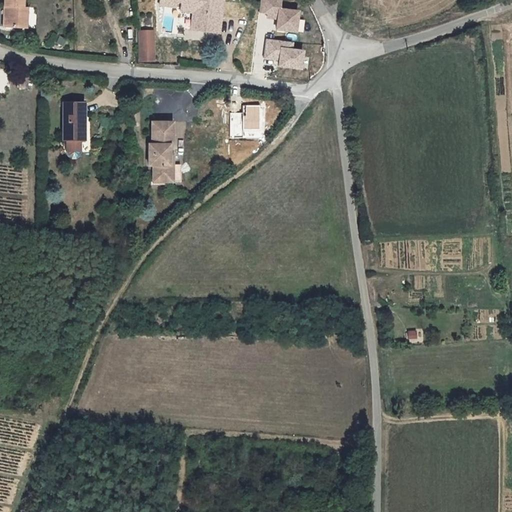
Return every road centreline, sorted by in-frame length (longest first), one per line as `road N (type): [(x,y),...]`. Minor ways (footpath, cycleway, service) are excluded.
road 1 (track): [(328,79),(282,130),(161,225),(114,295),(29,511)]
road 2 (residential): [(328,79),(373,349),(376,511)]
road 3 (residential): [(0,53),(294,85),(328,79)]
road 4 (residential): [(511,5),(330,54)]
